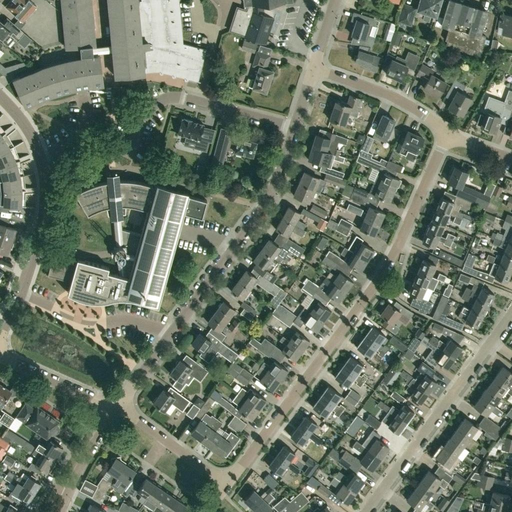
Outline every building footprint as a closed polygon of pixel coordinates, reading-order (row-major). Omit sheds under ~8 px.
[(20,30),(26,22),(24,20),(36,7),(28,0),(11,0),(10,1),(12,3),(7,9),(18,19),(14,25),(20,30)] [(92,17),(91,3),(90,0),(44,0),(45,0),(57,0),(65,6),(66,20),(67,34),(68,44),(65,44),(66,48),(80,47),(92,46),(95,46),(93,31),(92,17)] [(107,0),(115,77),(144,74),(144,73),(159,71),(200,82),(202,72),(200,71),(206,47),(197,45),(197,47),(183,44),(178,0),(107,0)] [(439,0),(419,0),(417,10),(424,12),(422,20),(428,21),(430,14),(435,15),(439,0)] [(480,51),(485,36),(479,34),(486,12),(449,0),(448,0),(441,25),(448,27),(444,40),(447,41),(446,45),(455,48),(455,50),(472,55),(474,49),(480,51)] [(261,9),(261,4),(245,6),(243,9),(237,7),(229,30),(243,35),(242,37),(263,44),(271,18),(272,14),(272,10),(271,10),(270,9),(269,9),(261,9)] [(410,25),(415,7),(403,4),(398,21),(410,25)] [(359,45),(370,47),(371,47),(373,41),(367,39),(369,31),(366,30),(367,26),(371,27),(373,19),(368,17),(353,13),(350,21),(355,22),(351,35),(361,38),(359,45),(360,45),(359,45)] [(511,34),(511,15),(501,13),(498,26),(503,27),(502,33),(511,34)] [(20,30),(14,25),(10,29),(2,23),(0,21),(0,39),(2,41),(8,46),(14,39),(17,41),(24,47),(31,39),(20,30)] [(254,53),(257,44),(244,40),(241,49),(254,53)] [(370,47),(359,45),(358,50),(356,55),(355,54),(353,60),(354,60),(354,62),(365,66),(364,68),(373,71),(377,60),(378,57),(372,55),(368,54),(370,47)] [(266,92),(272,71),(265,69),(269,56),(257,52),(252,66),(259,68),(255,80),(251,79),(249,87),(266,92)] [(464,56),(456,54),(454,61),(462,63),(464,56)] [(93,56),(93,55),(92,55),(93,60),(85,61),(70,63),(56,67),(42,71),(28,76),(20,80),(19,76),(12,79),(25,106),(38,100),(48,97),(51,95),(61,92),(66,91),(75,89),(87,86),(92,86),(102,84),(99,56),(93,56)] [(482,62),(470,56),(467,55),(465,60),(469,62),(469,61),(480,66),(482,62)] [(404,61),(396,57),(395,61),(391,59),(385,73),(401,80),(406,66),(413,69),(416,63),(405,58),(404,61)] [(0,71),(4,75),(9,73),(13,72),(21,69),(25,68),(29,67),(23,62),(6,67),(0,62),(0,71)] [(438,96),(445,83),(430,74),(433,70),(422,64),(419,68),(417,73),(428,79),(423,88),(438,96)] [(462,115),(471,98),(461,93),(465,85),(455,79),(446,95),(452,98),(447,107),(462,115)] [(511,109),(511,105),(511,90),(508,89),(505,98),(506,99),(503,107),(497,105),(495,109),(488,107),(486,111),(485,116),(480,114),(477,124),(481,125),(481,127),(494,132),(498,121),(505,124),(511,109)] [(356,117),(361,99),(349,95),(346,105),(335,102),(329,120),(344,124),(347,114),(356,117)] [(385,142),(388,136),(394,121),(382,115),(373,136),(385,142)] [(201,137),(203,127),(204,124),(192,121),(183,118),(183,119),(182,119),(181,121),(180,120),(178,127),(179,128),(178,134),(186,137),(200,140),(197,150),(206,152),(210,139),(201,137)] [(221,167),(226,149),(234,151),(234,152),(235,152),(235,154),(241,155),(242,154),(252,156),(256,142),(237,138),(229,136),(230,131),(220,129),(211,165),(221,167)] [(325,151),(339,155),(340,150),(336,149),(339,141),(334,139),(336,135),(325,131),(324,137),(316,135),(312,147),(325,151)] [(416,154),(423,138),(407,132),(404,139),(401,138),(396,150),(405,154),(407,150),(416,154)] [(0,153),(10,148),(2,136),(0,137),(0,153)] [(372,154),(367,152),(373,138),(367,136),(361,149),(359,155),(370,160),(371,158),(372,154)] [(333,159),(337,160),(343,162),(344,157),(339,155),(325,151),(312,147),(308,160),(322,164),(319,171),(333,175),(335,169),(331,168),(333,159)] [(0,167),(16,162),(10,148),(0,153),(0,167)] [(376,170),(378,170),(381,164),(370,160),(359,155),(356,162),(376,170)] [(400,173),(403,166),(388,160),(385,166),(385,167),(397,172),(400,173)] [(0,179),(19,176),(16,162),(0,167),(0,179)] [(454,166),(454,167),(448,182),(459,186),(457,191),(468,196),(467,200),(486,208),(490,197),(462,184),(468,172),(454,166)] [(378,170),(373,182),(379,184),(394,191),(396,186),(398,187),(401,180),(399,179),(378,170)] [(324,187),(326,181),(323,180),(319,178),(304,172),(299,184),(314,190),(319,193),(322,187),(324,187)] [(339,186),(341,179),(325,173),(323,180),(326,181),(339,186)] [(0,191),(21,191),(19,176),(0,179),(0,191)] [(189,195),(189,194),(154,184),(154,186),(145,183),(141,182),(138,182),(134,181),(132,181),(127,180),(125,180),(119,180),(117,182),(109,183),(108,181),(99,183),(93,185),(87,187),(81,190),(75,193),(88,215),(90,213),(93,212),(96,211),(99,210),(102,209),(106,208),(107,208),(108,214),(113,214),(118,276),(107,273),(108,268),(76,259),(75,265),(52,259),(47,276),(70,282),(68,290),(100,298),(102,291),(140,301),(140,303),(157,308),(184,213),(202,217),(207,200),(189,195)] [(389,202),(394,191),(379,184),(373,182),(368,193),(389,202)] [(308,203),(314,190),(299,184),(293,196),(308,203)] [(498,196),(502,187),(496,185),(492,194),(498,196)] [(364,197),(367,191),(355,186),(352,192),(364,197)] [(20,206),(21,191),(0,191),(0,211),(7,212),(8,205),(20,206)] [(362,203),(364,197),(352,192),(350,198),(362,203)] [(472,202),(455,195),(453,201),(441,196),(436,208),(449,213),(455,216),(462,219),(464,214),(457,211),(460,205),(469,209),(472,202)] [(324,218),(327,212),(313,204),(309,210),(324,218)] [(379,224),(384,213),(369,206),(364,217),(379,224)] [(294,225),(294,224),(300,214),(288,207),(281,218),(294,225)] [(444,224),(449,213),(436,208),(431,219),(444,224)] [(318,222),(321,218),(305,209),(302,213),(318,222)] [(492,224),(495,217),(485,213),(483,220),(492,224)] [(455,216),(453,221),(460,224),(462,225),(464,220),(462,220),(462,219),(455,216)] [(0,237),(14,242),(16,236),(14,235),(16,229),(4,225),(6,219),(0,217),(0,237)] [(374,235),(379,224),(364,217),(359,229),(374,235)] [(294,225),(281,218),(275,230),(287,236),(291,230),(302,236),(305,230),(294,224),(294,225)] [(350,230),(353,224),(341,218),(338,224),(350,230)] [(439,236),(444,224),(431,219),(426,230),(439,236)] [(346,235),(350,230),(338,224),(335,229),(346,235)] [(511,231),(506,229),(503,235),(496,232),(494,238),(511,244),(511,231)] [(439,236),(426,230),(422,241),(435,246),(437,240),(443,243),(445,238),(439,236)] [(452,241),(454,236),(448,233),(445,238),(452,241)] [(11,249),(14,242),(0,237),(0,251),(7,254),(9,248),(11,249)] [(302,253),(304,249),(288,238),(285,243),(302,253)] [(450,245),(452,241),(445,238),(443,244),(450,247),(450,245)] [(511,257),(511,244),(494,238),(492,243),(505,248),(503,254),(511,257)] [(279,263),(283,258),(276,253),(280,248),(269,240),(261,250),(277,262),(279,263)] [(375,251),(373,250),(359,241),(353,252),(344,247),(344,248),(366,261),(370,256),(371,257),(375,251)] [(299,257),(302,253),(285,243),(282,247),(299,257)] [(360,271),(366,261),(344,248),(340,253),(346,257),(344,261),(360,271)] [(272,283),(272,282),(276,277),(269,272),(277,262),(261,250),(253,261),(259,265),(255,270),(262,275),(272,283)] [(336,263),(340,258),(329,251),(325,256),(336,263)] [(492,263),(495,257),(488,254),(486,260),(492,263)] [(511,270),(511,267),(511,257),(503,254),(499,264),(494,262),(493,263),(511,270)] [(463,260),(451,255),(449,261),(461,266),(463,260)] [(350,272),(336,263),(325,256),(322,262),(339,273),(336,277),(329,272),(325,277),(345,292),(352,282),(346,277),(350,272)] [(430,276),(435,264),(423,259),(418,270),(430,276)] [(507,281),(511,270),(493,263),(489,274),(507,281)] [(462,270),(482,278),(484,272),(464,264),(462,270)] [(246,270),(238,281),(249,289),(257,278),(259,280),(262,275),(255,270),(252,275),(246,270)] [(426,287),(430,276),(418,270),(413,281),(426,287)] [(443,281),(446,276),(439,273),(437,278),(443,281)] [(460,273),(458,279),(468,283),(468,282),(470,277),(460,273)] [(345,292),(325,277),(320,284),(323,286),(321,288),(308,279),(304,284),(328,301),(331,297),(338,301),(345,292)] [(241,300),(249,289),(238,281),(230,291),(241,300)] [(429,312),(432,306),(431,306),(432,302),(421,297),(426,287),(413,281),(408,292),(413,295),(410,304),(419,308),(418,310),(424,313),(425,311),(429,312)] [(320,296),(304,284),(300,289),(307,294),(300,303),(304,306),(324,321),(331,311),(324,306),(317,301),(320,296)] [(463,292),(470,296),(475,299),(488,305),(494,294),(476,284),(473,290),(466,287),(463,292)] [(467,301),(470,296),(463,292),(460,297),(467,301)] [(441,312),(447,298),(442,295),(436,309),(441,312)] [(461,330),(463,324),(446,316),(451,305),(446,303),(448,298),(447,298),(441,312),(438,320),(461,330)] [(482,315),(488,305),(475,299),(470,309),(482,315)] [(253,316),(254,316),(250,313),(253,308),(243,301),(240,305),(244,308),(243,309),(253,316)] [(226,321),(234,310),(223,302),(215,312),(226,321)] [(281,306),(279,303),(275,308),(293,321),(297,316),(282,305),(281,306)] [(389,303),(385,309),(383,307),(379,313),(381,314),(380,315),(386,319),(382,324),(388,328),(396,317),(405,324),(413,313),(404,307),(400,312),(389,303)] [(477,326),(482,315),(470,309),(462,305),(457,316),(477,326)] [(316,331),(324,321),(304,306),(300,312),(306,317),(303,321),(316,331)] [(289,327),(293,321),(275,308),(271,313),(289,327)] [(250,320),(253,316),(243,309),(240,313),(250,320)] [(221,341),(226,335),(219,331),(226,321),(215,312),(207,323),(212,327),(209,332),(219,340),(221,341)] [(419,328),(423,319),(418,317),(414,326),(417,327),(419,328)] [(237,329),(241,324),(235,319),(231,324),(237,329)] [(443,326),(434,322),(434,323),(432,328),(431,329),(441,333),(443,327),(443,326)] [(235,333),(237,329),(231,324),(228,328),(235,333)] [(383,346),(379,343),(384,336),(372,326),(364,337),(385,352),(389,348),(384,344),(383,346)] [(420,337),(424,332),(419,329),(415,334),(420,337)] [(302,351),(309,341),(295,331),(288,340),(288,341),(302,351)] [(208,363),(219,349),(199,334),(191,344),(202,352),(199,356),(208,363)] [(429,339),(424,335),(419,342),(424,346),(425,345),(431,349),(425,358),(436,366),(439,362),(446,367),(453,357),(429,339)] [(294,361),(302,351),(288,341),(288,340),(282,336),(279,340),(285,344),(281,350),(281,351),(286,354),(294,361)] [(429,339),(453,357),(461,347),(452,340),(450,339),(446,344),(439,339),(438,340),(432,336),(429,339)] [(385,352),(364,337),(356,347),(369,356),(375,349),(379,352),(377,353),(382,357),(385,352)] [(249,342),(257,348),(260,343),(253,338),(249,342)] [(264,338),(260,343),(273,352),(277,347),(264,338)] [(230,357),(235,351),(221,341),(219,340),(215,345),(230,357)] [(260,343),(257,348),(269,357),(273,352),(260,343)] [(386,358),(394,363),(397,357),(389,352),(386,358)] [(361,376),(357,373),(363,365),(350,356),(342,366),(363,382),(367,377),(362,374),(361,376)] [(182,381),(188,372),(200,381),(208,370),(196,362),(191,369),(180,360),(169,374),(176,380),(171,386),(179,392),(185,384),(182,381)] [(260,366),(280,380),(287,370),(279,364),(274,360),(269,366),(263,362),(260,366)] [(238,373),(241,370),(234,365),(232,368),(238,373)] [(273,390),(280,380),(260,366),(256,371),(259,374),(262,377),(259,380),(273,390)] [(363,382),(342,366),(334,377),(347,386),(353,379),(357,382),(355,383),(360,387),(363,382)] [(401,372),(393,366),(387,374),(395,379),(401,372)] [(511,372),(511,373),(503,366),(495,376),(508,386),(508,385),(511,379),(511,372)] [(249,381),(253,375),(243,367),(241,370),(238,373),(249,381)] [(405,378),(408,373),(403,370),(399,374),(405,378)] [(436,382),(420,371),(415,378),(413,377),(411,379),(428,392),(436,382)] [(246,385),(249,381),(238,373),(235,378),(246,385)] [(421,403),(428,392),(411,379),(413,377),(408,373),(405,378),(406,380),(405,382),(414,389),(410,395),(421,403)] [(504,390),(511,395),(511,388),(508,385),(508,386),(495,376),(488,386),(501,395),(504,390)] [(9,391),(0,384),(0,409),(0,410),(5,403),(7,403),(9,400),(9,398),(9,397),(11,395),(18,393),(27,400),(31,394),(15,383),(9,391)] [(338,406),(335,403),(341,395),(328,386),(320,397),(341,412),(345,408),(340,404),(338,406)] [(493,405),(494,405),(501,395),(488,386),(481,396),(493,405)] [(247,391),(241,387),(236,394),(258,409),(265,400),(249,388),(247,391)] [(170,402),(182,411),(189,402),(177,393),(174,397),(166,392),(163,389),(152,403),(163,411),(170,402)] [(351,389),(347,393),(358,401),(361,396),(351,389)] [(401,403),(405,398),(394,390),(390,395),(401,403)] [(358,401),(347,393),(344,398),(354,406),(358,401)] [(251,419),(258,409),(236,394),(232,400),(237,404),(235,407),(251,419)] [(207,411),(214,400),(209,396),(201,407),(207,411)] [(493,405),(481,396),(474,405),(486,415),(490,410),(499,416),(502,411),(494,405),(493,405)] [(228,410),(232,404),(221,397),(217,402),(228,410)] [(341,412),(320,397),(312,407),(325,417),(331,409),(335,412),(333,414),(338,417),(341,412)] [(197,398),(192,404),(199,409),(203,402),(197,398)] [(383,408),(386,404),(380,400),(377,404),(383,408)] [(35,410),(25,403),(15,417),(25,423),(24,425),(46,440),(50,434),(53,436),(58,429),(55,427),(58,422),(37,407),(35,410)] [(191,418),(198,409),(192,404),(185,414),(191,418)] [(398,433),(406,422),(389,410),(391,408),(390,407),(386,404),(383,408),(387,412),(385,415),(392,420),(388,425),(398,433)] [(413,412),(403,404),(399,410),(392,405),(390,407),(391,408),(389,410),(406,422),(413,412)] [(0,418),(0,420),(9,427),(15,418),(5,411),(0,418)] [(190,433),(200,441),(216,419),(211,415),(211,416),(205,412),(199,421),(190,433)] [(376,429),(381,422),(370,414),(365,420),(376,429)] [(242,428),(246,424),(235,415),(231,420),(242,428)] [(320,442),(321,440),(310,432),(317,423),(306,415),(298,426),(320,442)] [(357,424),(362,427),(372,435),(376,429),(365,420),(365,421),(356,415),(345,431),(349,434),(352,430),(357,424)] [(470,437),(477,427),(465,418),(457,427),(470,437)] [(222,423),(216,419),(200,441),(210,448),(220,436),(220,437),(224,431),(219,427),(222,423)] [(239,433),(242,428),(231,420),(227,425),(239,433)] [(499,434),(503,429),(492,421),(489,426),(499,434)] [(320,442),(298,426),(290,436),(301,444),(308,436),(318,444),(320,442)] [(483,434),(494,441),(496,438),(499,434),(489,426),(483,434)] [(450,437),(463,446),(470,437),(457,427),(450,437)] [(24,447),(27,443),(6,430),(4,434),(11,439),(24,447)] [(220,436),(210,448),(221,456),(231,444),(233,446),(239,438),(230,432),(229,434),(225,431),(224,431),(220,437),(220,436)] [(1,438),(8,442),(8,443),(11,439),(4,434),(1,438)] [(511,445),(511,439),(504,438),(505,437),(501,436),(497,442),(511,445)] [(456,456),(463,446),(450,437),(443,447),(456,456)] [(388,446),(377,438),(373,444),(367,439),(362,445),(380,458),(388,446)] [(62,448),(50,440),(46,447),(38,442),(35,448),(55,460),(62,448)] [(380,458),(362,445),(356,440),(352,446),(362,453),(363,451),(365,453),(360,461),(372,469),(380,458)] [(511,451),(511,445),(497,442),(493,447),(502,449),(511,451)] [(50,472),(52,468),(51,467),(55,460),(35,448),(27,443),(24,447),(32,452),(31,454),(38,458),(34,465),(47,473),(48,471),(50,472)] [(298,472),(300,470),(288,462),(295,453),(284,445),(276,455),(298,472)] [(484,454),(487,449),(483,446),(479,451),(484,454)] [(451,478),(456,471),(449,466),(456,456),(443,447),(436,457),(442,461),(437,467),(451,478)] [(351,463),(355,457),(345,450),(341,455),(351,463)] [(11,467),(15,460),(6,455),(2,461),(11,467)] [(298,472),(276,455),(268,466),(279,474),(282,476),(288,467),(297,474),(298,472)] [(347,468),(351,463),(341,455),(341,456),(337,461),(347,468)] [(477,464),(480,459),(476,456),(472,460),(477,464)] [(106,494),(112,485),(117,477),(125,465),(120,461),(119,457),(110,459),(111,463),(106,470),(111,473),(104,483),(100,480),(96,487),(91,497),(102,502),(106,494)] [(309,466),(308,466),(304,473),(310,477),(314,470),(319,464),(313,460),(309,466)] [(135,482),(133,478),(135,472),(125,465),(117,477),(112,485),(116,488),(121,480),(127,484),(121,492),(126,496),(129,492),(128,492),(135,482)] [(451,478),(437,467),(433,473),(429,470),(421,479),(435,489),(439,484),(445,488),(449,482),(448,482),(451,478)] [(19,477),(9,471),(6,475),(34,493),(39,484),(34,481),(35,479),(31,476),(29,478),(28,477),(26,480),(20,475),(19,477)] [(348,477),(339,471),(334,477),(355,492),(363,481),(352,472),(348,477)] [(492,483),(493,477),(481,474),(475,472),(470,477),(477,479),(492,483)] [(272,488),(278,482),(268,473),(262,479),(271,487),(272,488)] [(28,502),(34,493),(6,475),(4,478),(15,485),(11,490),(17,494),(17,495),(18,495),(17,497),(21,500),(22,498),(28,502)] [(347,503),(355,492),(334,477),(330,482),(340,489),(336,495),(347,503)] [(143,503),(156,485),(146,478),(141,485),(135,482),(128,492),(129,492),(134,496),(137,491),(142,494),(138,500),(143,503)] [(428,499),(435,489),(421,479),(414,489),(428,499)] [(491,489),(492,483),(477,479),(476,485),(478,486),(479,486),(491,489)] [(326,497),(331,491),(321,484),(316,490),(326,497)] [(153,510),(165,492),(156,485),(143,503),(153,510)] [(267,503),(274,496),(271,494),(274,490),(272,488),(271,487),(266,492),(269,495),(264,501),(262,499),(253,508),(256,511),(268,511),(272,508),(267,503)] [(434,504),(428,499),(414,489),(407,499),(416,506),(420,509),(425,503),(426,504),(427,507),(430,509),(434,504)] [(244,500),(253,508),(262,499),(264,501),(269,495),(266,492),(265,491),(260,496),(253,490),(244,500)] [(166,511),(175,499),(165,492),(153,510),(155,511),(154,511),(166,511)] [(296,511),(298,510),(294,505),(305,496),(301,492),(289,501),(288,502),(296,511)] [(506,508),(509,496),(493,492),(490,504),(506,508)] [(278,511),(288,502),(289,501),(284,496),(273,506),(278,511)] [(298,510),(309,501),(305,496),(294,505),(298,510)] [(444,497),(437,507),(442,511),(449,501),(444,497)] [(181,511),(186,506),(175,499),(166,511),(181,511)] [(295,511),(296,511),(288,502),(278,511),(276,511),(286,511),(290,509),(293,511),(295,511)] [(505,511),(506,508),(490,504),(483,502),(481,509),(477,508),(475,511),(505,511)]
